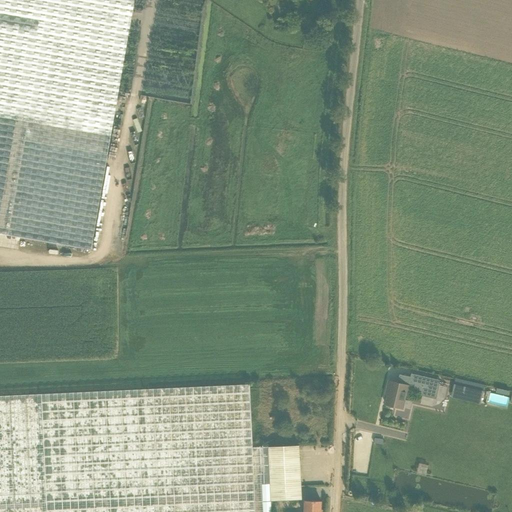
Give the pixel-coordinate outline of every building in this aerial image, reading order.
[(0,0),(0,233),(90,250),(134,0),(0,0)] [(453,398),(482,402),(485,383),(455,379),(453,398)] [(389,390),(386,405),(402,409),(406,393),(409,393),(411,386),(389,381),(387,390),(389,390)] [(491,392),(488,402),(507,407),(510,398),(491,392)] [(418,473),(427,475),(429,465),(419,463),(418,473)] [(320,511),(321,501),(305,500),(304,511),(320,511)]
